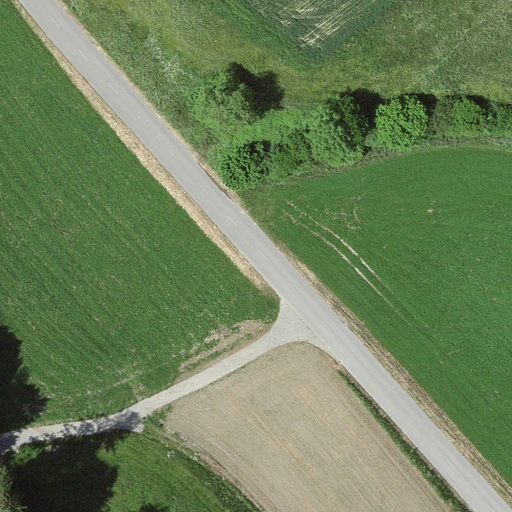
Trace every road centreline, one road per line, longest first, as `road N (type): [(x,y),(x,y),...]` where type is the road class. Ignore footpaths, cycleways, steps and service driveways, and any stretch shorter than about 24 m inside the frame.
road 1 (unclassified): [(493,511),(36,0)]
road 2 (track): [(318,317),(146,407),(0,442)]
